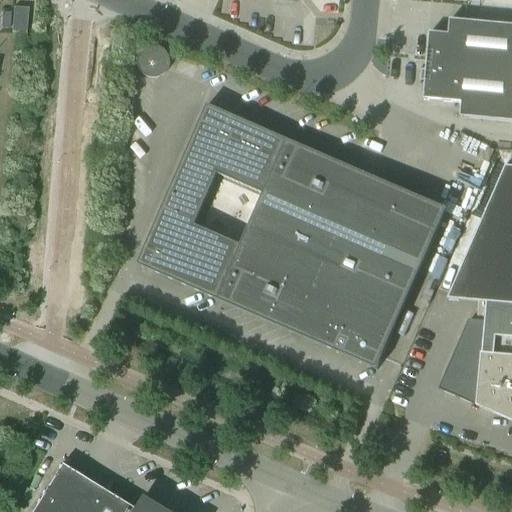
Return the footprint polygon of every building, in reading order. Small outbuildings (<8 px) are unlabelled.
[(13,8),(11,33),(25,34),(28,9),(13,8)] [(511,26),(450,21),(448,35),(429,33),(423,101),(461,104),(460,118),(511,123),(511,26)] [(207,106),(137,266),(377,371),(442,220),(402,203),(406,193),(207,106)] [(455,354),(439,391),(480,409),(494,415),(511,422),(511,168),(506,168),(448,301),(479,303),(486,304),(484,323),(469,321),(455,354)] [(60,466),(31,511),(154,511),(140,503),(135,511),(60,466)]
